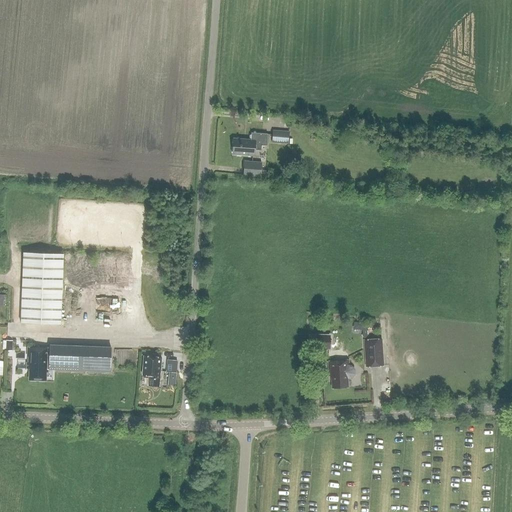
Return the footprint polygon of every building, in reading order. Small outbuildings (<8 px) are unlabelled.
[(289,131),(272,130),(271,143),(288,144),(289,131)] [(254,156),(254,150),(260,150),(261,145),(266,146),(267,133),(251,132),(250,140),(234,139),(233,154),(254,156)] [(261,162),(244,161),(243,176),(260,177),(261,162)] [(63,254),(22,252),(20,323),(60,325),(63,254)] [(330,349),(330,335),(309,335),(309,349),(330,349)] [(366,367),(383,366),(381,339),(364,340),(366,367)] [(29,369),(29,373),(29,380),(45,380),(45,372),(47,372),(47,369),(110,371),(111,347),(49,345),(49,348),(27,348),(27,362),(26,362),(26,369),(29,369)] [(161,357),(143,356),(141,375),(149,375),(148,385),(158,386),(161,357)] [(347,387),(347,379),(351,378),(354,374),(354,369),(350,366),(349,366),(348,360),(328,361),(329,375),(331,375),(332,388),(347,387)]
